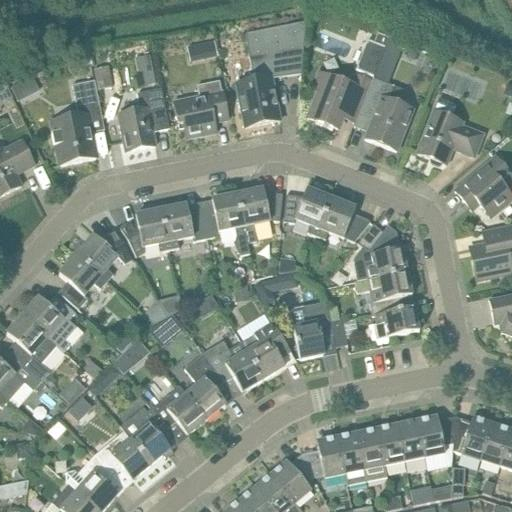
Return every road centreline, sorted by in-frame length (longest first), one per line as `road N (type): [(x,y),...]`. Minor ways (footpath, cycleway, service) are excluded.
road 1 (residential): [(0,290),(102,185),(283,152),(430,212),(463,375)]
road 2 (residential): [(463,375),(303,404),(161,511)]
